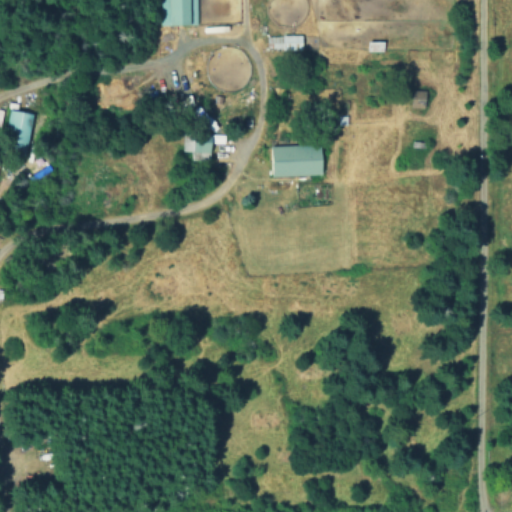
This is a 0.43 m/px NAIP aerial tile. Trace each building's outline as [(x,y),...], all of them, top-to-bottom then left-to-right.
[(195,0),(158,0),(159,25),(196,24),(195,0)] [(301,35),(270,36),(270,50),(301,49),(301,35)] [(2,146),(26,149),(30,112),(6,109),(2,146)] [(210,161),(211,135),(182,134),(181,151),(189,151),(189,160),(210,161)] [(273,176),(322,174),(321,144),(272,146),(273,176)]
